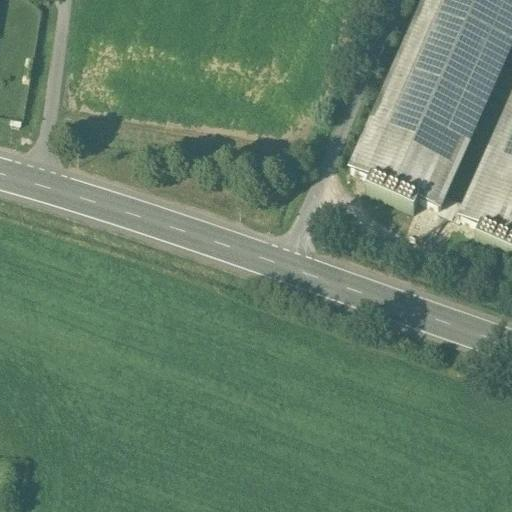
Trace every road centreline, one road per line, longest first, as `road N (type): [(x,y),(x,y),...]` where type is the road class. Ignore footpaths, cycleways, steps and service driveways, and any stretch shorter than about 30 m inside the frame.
road 1 (residential): [(400,0),(286,262)]
road 2 (secondary): [(286,262),(39,181)]
road 3 (secondary): [(511,343),(286,262)]
road 4 (residential): [(39,181),(66,0)]
